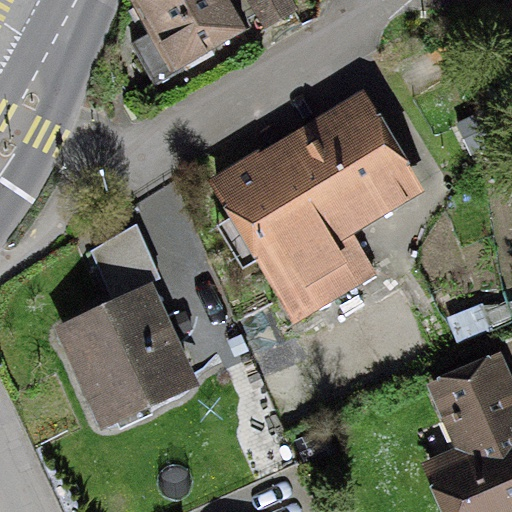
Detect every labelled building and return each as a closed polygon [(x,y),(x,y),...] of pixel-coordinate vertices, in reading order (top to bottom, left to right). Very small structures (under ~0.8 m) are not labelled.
[(229,0),(135,0),(134,0),(153,34),(132,45),(154,85),(211,53),(205,42),(242,21),(229,0)] [(289,0),(251,0),(266,25),(294,9),(289,0)] [(258,154),(218,178),(300,317),(374,272),(340,217),(403,178),(364,114),(269,172),(258,154)] [(185,380),(147,296),(68,333),(106,417),(185,380)] [(451,511),(511,511),(511,424),(507,413),(511,402),(511,398),(496,362),(438,388),(467,453),(432,468),(451,511)]
